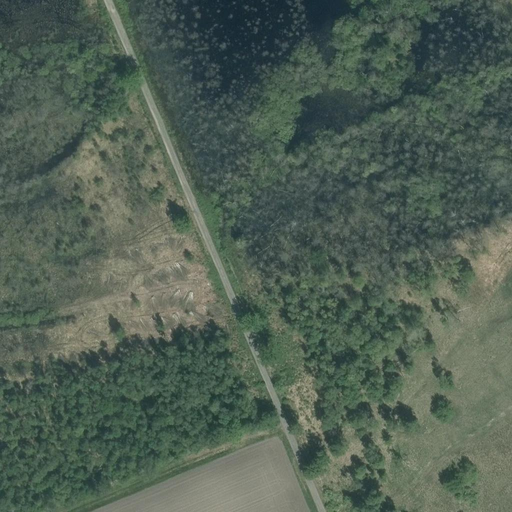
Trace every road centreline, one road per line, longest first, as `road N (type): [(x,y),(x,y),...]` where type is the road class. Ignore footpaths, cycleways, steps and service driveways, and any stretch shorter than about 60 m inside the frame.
road 1 (unclassified): [(323,511),(107,0)]
road 2 (track): [(285,422),(63,511)]
